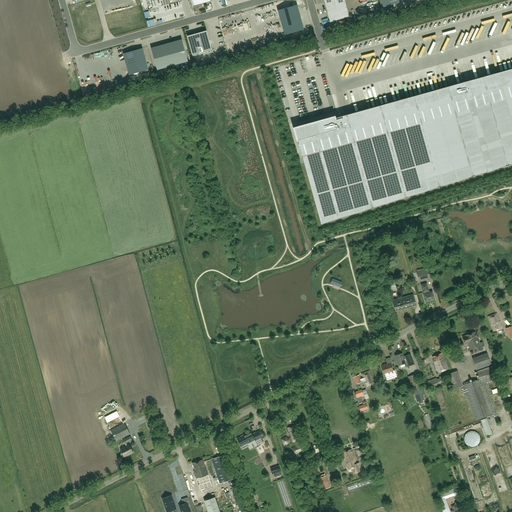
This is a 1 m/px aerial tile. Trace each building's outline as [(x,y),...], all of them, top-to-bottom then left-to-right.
[(349,17),(344,0),(323,0),(330,22),(349,17)] [(304,29),(297,5),(278,10),(284,35),(304,29)] [(212,50),(207,31),(187,36),(193,55),(212,50)] [(182,39),(151,48),(157,70),(188,61),(182,39)] [(148,69),(142,48),(123,54),(129,75),(148,69)] [(302,155),(321,224),(511,163),(511,68),(335,118),(334,117),(295,128),(302,155)] [(428,270),(418,273),(419,279),(430,276),(428,270)] [(388,293),(391,293),(390,289),(396,288),(394,283),(386,285),(388,293)] [(429,292),(427,283),(421,284),(423,293),(425,293),(426,294),(423,294),(425,303),(434,300),(432,292),(429,293),(428,292),(429,292)] [(411,295),(392,300),(395,311),(416,305),(414,296),(411,296),(411,295)] [(496,314),(488,317),(493,331),(502,328),(496,314)] [(475,332),(470,333),(473,340),(471,341),(471,343),(473,342),(474,344),(473,345),(473,346),(472,346),(473,348),(475,353),(481,351),(479,343),(480,343),(478,338),(479,337),(477,332),(475,333),(475,332)] [(473,340),(470,333),(465,335),(465,336),(462,337),(465,345),(468,343),(470,349),(473,348),(472,346),(473,346),(473,345),(474,344),(473,342),(471,343),(471,341),(473,340)] [(461,347),(453,350),(458,363),(466,360),(461,347)] [(402,353),(395,356),(398,365),(406,363),(407,366),(413,364),(410,354),(403,356),(402,353)] [(442,353),(432,357),(439,372),(448,368),(445,361),(446,361),(445,357),(444,357),(442,353)] [(487,353),(472,358),(476,370),(491,365),(487,353)] [(394,369),(393,370),(390,362),(387,363),(388,365),(381,367),(386,381),(397,377),(394,369)] [(477,380),(463,385),(464,390),(462,391),(463,393),(464,393),(465,396),(467,395),(476,420),(496,413),(485,383),(496,378),(492,366),(477,371),(481,383),(479,384),(477,380)] [(375,383),(369,371),(362,374),(363,378),(361,379),(359,375),(353,377),(356,384),(362,382),(362,381),(364,380),(367,386),(375,383)] [(457,371),(448,374),(454,388),(462,385),(457,371)] [(408,376),(409,379),(411,385),(413,384),(418,401),(423,400),(417,382),(420,381),(418,373),(408,376)] [(436,377),(427,381),(430,390),(444,385),(441,376),(439,377),(439,378),(437,379),(436,377)] [(362,389),(354,392),(357,399),(364,396),(362,389)] [(504,415),(500,403),(494,405),(499,417),(504,415)] [(486,418),(480,420),(486,435),(492,433),(486,418)] [(124,423),(110,430),(116,441),(130,434),(124,423)] [(289,438),(289,439),(286,437),(282,439),(283,444),(287,444),(289,440),(290,443),(294,442),(296,446),(292,448),(294,454),(305,451),(302,444),(299,445),(298,441),(299,440),(294,426),(287,428),(291,438),(289,438)] [(261,438),(265,436),(262,430),(253,434),(251,431),(244,435),(244,436),(237,439),(242,449),(248,446),(247,443),(255,439),(256,442),(261,439),(261,438)] [(479,443),(480,439),(479,436),(477,432),(473,431),(469,431),(466,434),(464,437),(464,441),(466,444),(469,446),(473,447),(476,446),(479,443)] [(121,453),(121,454),(122,456),(123,457),(124,456),(125,457),(133,453),(129,444),(127,445),(126,443),(132,440),(130,436),(123,440),(126,446),(120,449),(122,453),(121,453)] [(363,447),(356,450),(360,457),(366,454),(363,447)] [(343,452),(348,470),(354,468),(355,470),(356,473),(362,471),(359,463),(355,464),(351,450),(343,452)] [(205,461),(213,486),(233,479),(225,455),(205,461)] [(306,470),(308,476),(314,473),(312,467),(311,468),(307,455),(303,456),(303,458),(303,459),(307,469),(306,470)] [(203,460),(192,463),(194,471),(193,471),(196,478),(207,475),(203,460)] [(272,474),(281,471),(279,466),(271,469),(272,474)] [(208,481),(207,477),(208,477),(207,475),(196,478),(200,490),(211,487),(209,481),(208,481)] [(330,488),(326,476),(318,479),(322,490),(330,488)] [(443,510),(447,508),(444,498),(442,493),(437,495),(443,510)] [(172,495),(162,499),(166,509),(167,511),(172,510),(176,509),(172,495)] [(220,511),(219,508),(215,497),(204,501),(208,511),(220,511)] [(179,506),(181,511),(190,511),(188,503),(179,506)] [(453,510),(451,511),(462,511),(460,503),(457,504),(456,503),(455,503),(455,505),(451,506),(453,510)]
